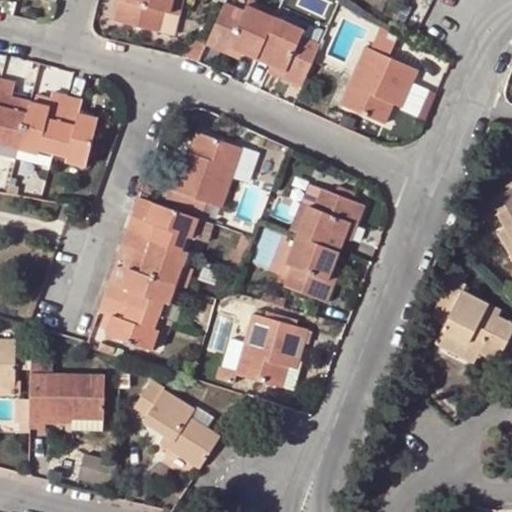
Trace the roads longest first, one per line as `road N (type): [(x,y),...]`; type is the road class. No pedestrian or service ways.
road 1 (residential): [(417,188),(310,448),(297,511)]
road 2 (residential): [(148,72),(193,84),(417,188)]
road 3 (residential): [(148,72),(70,300)]
